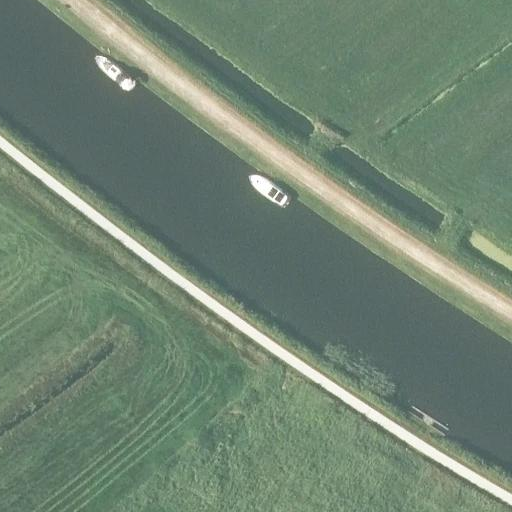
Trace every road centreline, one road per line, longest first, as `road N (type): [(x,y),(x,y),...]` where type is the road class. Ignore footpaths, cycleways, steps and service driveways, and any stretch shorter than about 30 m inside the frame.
road 1 (track): [(511,507),(218,320),(0,152)]
road 2 (unclassified): [(511,315),(265,150),(72,0)]
